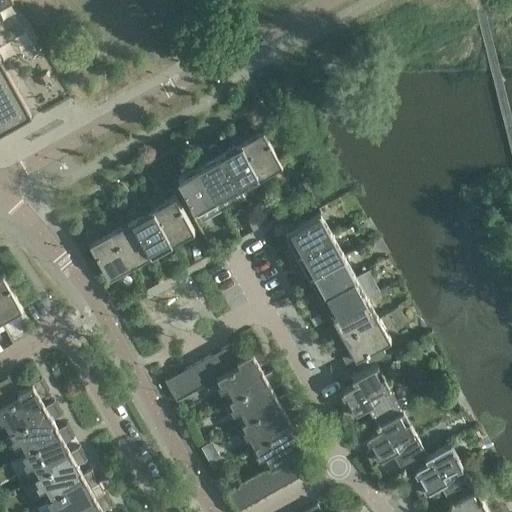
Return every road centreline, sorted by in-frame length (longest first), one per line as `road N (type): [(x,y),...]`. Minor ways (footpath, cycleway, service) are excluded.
road 1 (residential): [(163,511),(66,344),(42,340),(0,364)]
road 2 (residential): [(338,469),(324,413),(265,311)]
